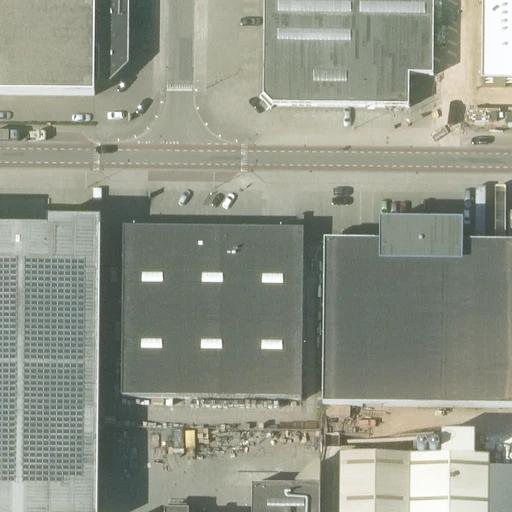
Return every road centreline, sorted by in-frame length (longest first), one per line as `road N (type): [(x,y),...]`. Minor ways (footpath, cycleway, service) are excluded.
road 1 (tertiary): [(179,157),(511,162)]
road 2 (tertiary): [(0,155),(179,157)]
road 3 (unclassified): [(179,157),(180,0)]
